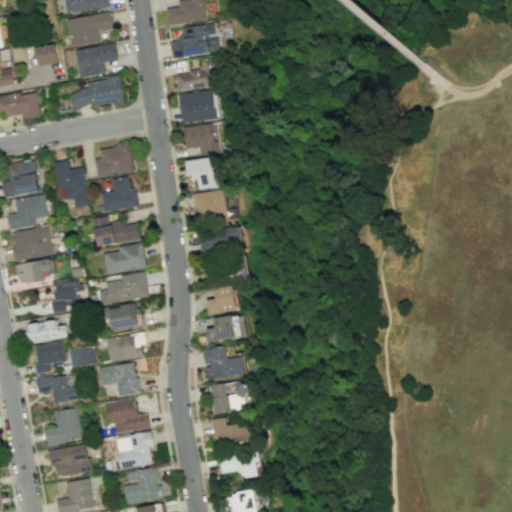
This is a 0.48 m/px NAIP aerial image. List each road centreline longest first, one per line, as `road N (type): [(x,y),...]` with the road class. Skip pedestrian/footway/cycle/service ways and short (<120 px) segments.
road 1 (residential): [(196,511),(175,394),(178,302),(135,0)]
road 2 (residential): [(32,511),(0,332)]
road 3 (residential): [(0,142),(151,121)]
